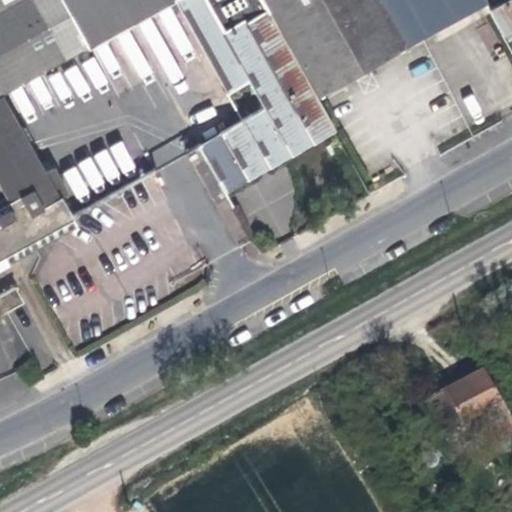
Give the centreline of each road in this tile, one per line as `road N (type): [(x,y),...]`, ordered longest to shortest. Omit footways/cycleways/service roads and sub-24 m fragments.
road 1 (unclassified): [(511,158),(143,369),(0,438)]
road 2 (primary): [(23,511),(511,242)]
road 3 (unknown): [(198,181),(52,268),(46,282),(57,314),(77,323),(92,316),(226,232)]
road 4 (unknown): [(198,181),(171,129),(146,113),(123,113),(58,145)]
road 5 (unknown): [(447,195),(384,86)]
